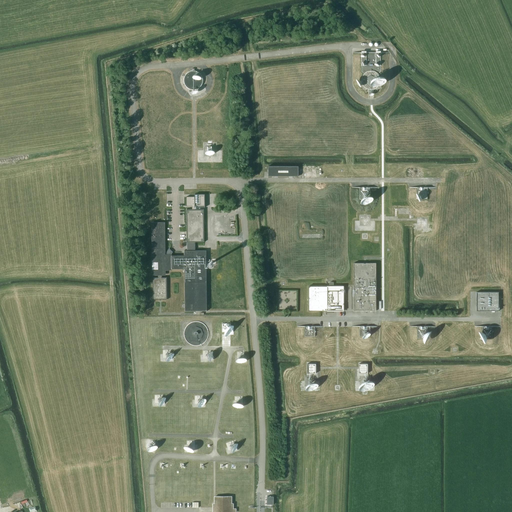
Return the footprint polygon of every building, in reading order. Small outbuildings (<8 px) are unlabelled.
[(362,71),(365,74),(364,75),(363,76),(363,77),(362,79),(362,81),(362,82),(363,83),(363,85),(364,86),(365,87),(366,88),(367,89),(368,89),(370,89),(371,90),(372,90),(374,89),(375,89),(376,88),(377,88),(378,87),(379,86),(380,84),(380,83),(381,82),(381,80),(381,79),(380,78),(380,76),(379,75),(378,74),(381,72),(381,51),(376,51),(376,52),(366,52),(366,51),(362,51),(362,71)] [(184,77),(184,79),(184,81),(184,83),(185,85),(186,86),(187,88),(189,89),(191,89),(193,90),(195,89),(197,89),(199,88),(200,86),(201,85),(202,83),(202,81),(202,79),(202,77),(201,75),(200,74),(199,72),(197,71),(195,71),(193,71),(191,71),(189,71),(187,72),(186,74),(185,75),(184,77)] [(268,166),(268,176),(298,176),(298,166),(268,166)] [(370,199),(370,190),(360,190),(360,199),(370,199)] [(417,199),(427,199),(427,190),(417,190),(417,199)] [(162,277),(162,275),(165,274),(165,269),(184,269),(185,311),(207,311),(207,250),(195,250),(195,242),(205,242),(204,209),(195,209),(195,208),(205,207),(205,194),(195,194),(195,197),(186,197),(186,206),(192,206),(192,209),(186,209),(187,242),(187,250),(184,250),(184,256),(165,256),(165,223),(153,223),(153,275),(158,275),(158,277),(153,277),(153,300),(167,299),(167,277),(162,277)] [(376,263),(354,263),(354,311),(376,311),(376,263)] [(309,311),(344,311),(344,286),(333,286),(333,282),(329,282),(329,286),(309,286),(309,311)] [(476,292),(476,311),(499,311),(498,292),(476,292)] [(185,328),(185,329),(184,331),(184,332),(184,334),(184,336),(184,337),(185,339),(186,340),(186,341),(188,342),(189,343),(190,344),(191,345),(193,345),(194,346),(196,346),(197,346),(199,346),(200,345),(202,344),(203,344),(204,343),(206,342),(206,340),(207,339),(208,338),(208,336),(209,335),(209,333),(208,331),(208,330),(208,328),(207,327),(206,326),(205,325),(204,324),(202,323),(201,322),(200,322),(198,321),(196,321),(195,321),(193,321),(192,322),(190,323),(189,323),(188,324),(187,325),(186,327),(185,328)] [(417,338),(428,338),(428,329),(417,329),(417,338)] [(482,338),(493,338),(493,329),(482,329),(482,338)] [(316,364),(307,364),(307,373),(316,373),(316,364)] [(368,373),(368,364),(359,364),(359,373),(368,373)] [(358,385),(363,392),(375,384),(370,377),(358,385)] [(235,511),(235,509),(233,509),(233,503),(231,503),(231,496),(215,496),(215,504),(213,504),(213,511),(235,511)] [(27,508),(33,506),(31,499),(25,501),(27,508)]
